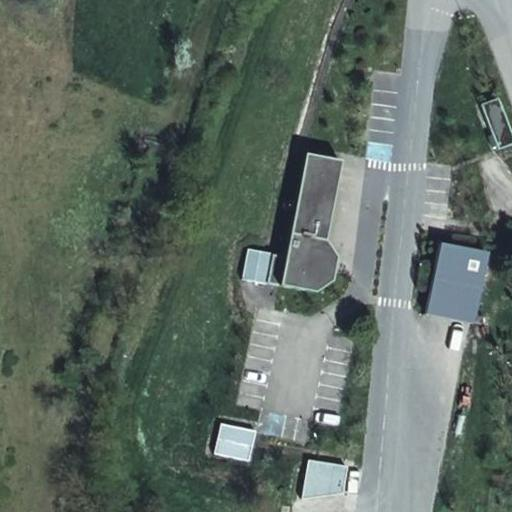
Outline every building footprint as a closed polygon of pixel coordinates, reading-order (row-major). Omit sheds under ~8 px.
[(511,139),(496,97),(479,103),(491,134),(487,136),(491,146),(495,144),(496,148),(511,142),(511,139)] [(339,160),(304,153),(283,256),(272,254),(266,283),(313,292),(330,281),(334,256),(321,253),(339,160)] [(485,252),(438,242),(424,313),(422,313),(422,315),(426,316),(426,314),(471,323),(473,310),(480,276),(480,274),(483,259),(485,252)] [(242,279),(266,283),(272,254),(248,248),(242,279)] [(494,262),(483,259),(480,274),(491,276),(494,262)] [(496,279),(480,276),(473,310),(489,313),(496,279)] [(248,462),(255,430),(220,422),(212,453),(248,462)] [(307,461),(304,479),(353,487),(356,469),(307,461)]
